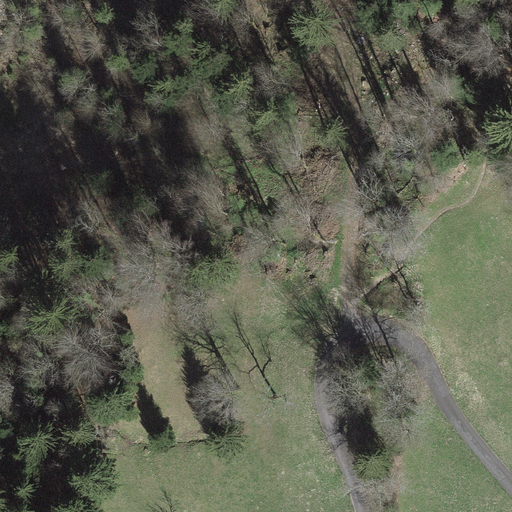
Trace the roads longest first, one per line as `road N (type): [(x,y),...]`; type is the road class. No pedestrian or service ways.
road 1 (track): [(511,481),(455,415),(412,344),(383,331),(353,333)]
road 2 (track): [(353,333),(321,383),(365,511)]
